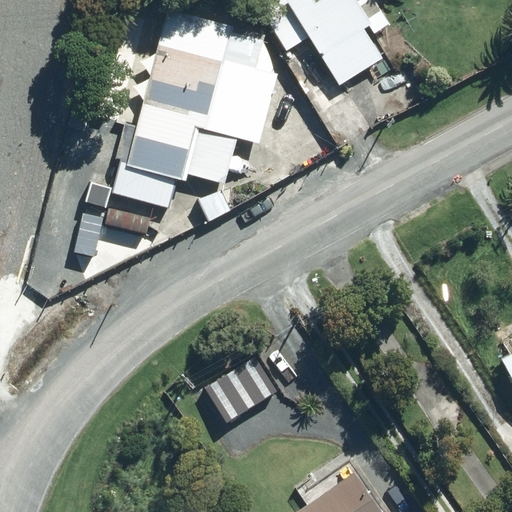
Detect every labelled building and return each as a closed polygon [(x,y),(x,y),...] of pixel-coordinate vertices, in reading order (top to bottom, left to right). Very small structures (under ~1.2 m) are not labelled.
[(331,0),(324,4),(321,0),(288,0),(268,13),(292,53),(317,38),(346,86),(389,60),(371,30),(379,24),(364,0),(331,0)] [(167,36),(142,131),(130,128),(122,161),(125,162),(116,195),(179,212),(187,183),(193,184),(195,178),(230,187),(243,141),(265,147),(283,77),(231,64),(234,54),(167,36)] [(79,104),(66,150),(84,155),(96,108),(79,104)] [(231,214),(221,191),(198,201),(207,224),(231,214)] [(113,210),(109,225),(151,236),(155,220),(113,210)] [(511,354),(503,359),(511,376),(511,354)] [(380,511),(351,470),(289,511),(380,511)]
